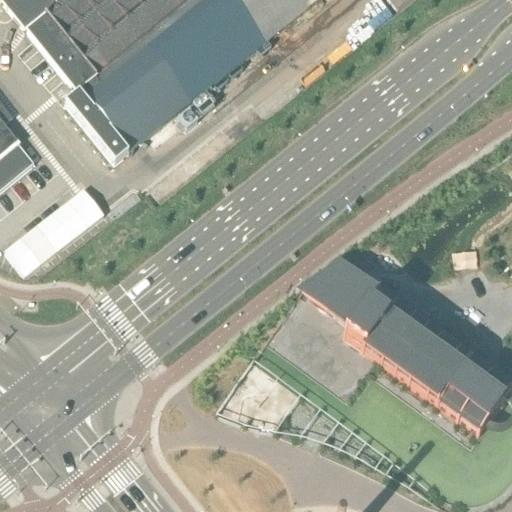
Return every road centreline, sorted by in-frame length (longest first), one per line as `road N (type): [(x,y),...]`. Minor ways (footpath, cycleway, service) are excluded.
road 1 (primary): [(511,0),(43,378)]
road 2 (primary): [(73,414),(511,56)]
road 3 (tertiary): [(151,511),(73,414)]
